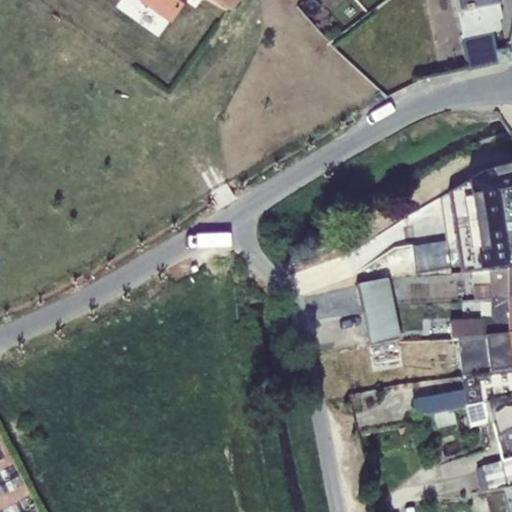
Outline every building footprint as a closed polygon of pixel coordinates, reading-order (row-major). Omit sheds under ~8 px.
[(133,0),(168,26),(186,0),(133,0)] [(209,0),(230,14),(239,0),(209,0)] [(496,0),(452,0),(466,71),(497,64),(491,33),(499,31),(497,21),(500,20),(496,0)] [(511,166),(478,175),(447,193),(459,274),(470,273),(511,270),(511,166)] [(511,270),(470,273),(473,304),(489,303),(511,300),(511,270)] [(356,287),(361,312),(392,307),(386,280),(356,287)] [(511,300),(489,303),(489,321),(448,323),(449,340),(456,340),(511,335),(511,300)] [(399,340),(392,307),(361,312),(367,346),(399,340)] [(511,335),(456,340),(461,377),(511,370),(511,335)] [(511,370),(461,377),(462,392),(410,401),(414,418),(432,416),(452,412),(465,409),(511,399),(511,370)] [(511,399),(465,409),(470,429),(490,424),(500,464),(511,460),(511,399)] [(452,412),(432,416),(436,430),(456,425),(452,412)] [(511,511),(511,460),(500,464),(475,470),(480,493),(484,491),(489,511),(511,511)]
